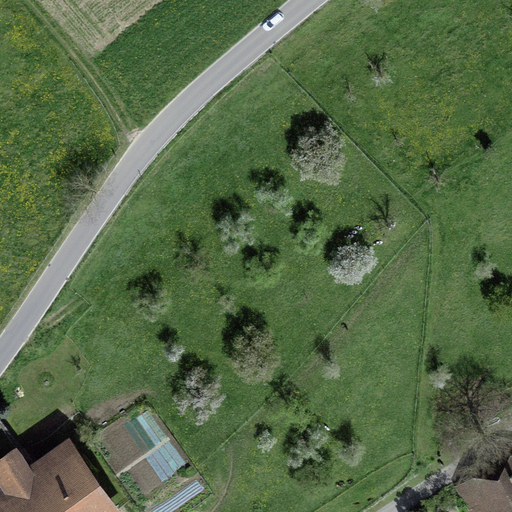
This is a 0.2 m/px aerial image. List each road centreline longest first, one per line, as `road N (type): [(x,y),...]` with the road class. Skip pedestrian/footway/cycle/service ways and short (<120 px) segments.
road 1 (unclassified): [(0,354),(164,129),(309,0)]
road 2 (residential): [(391,511),(511,436)]
